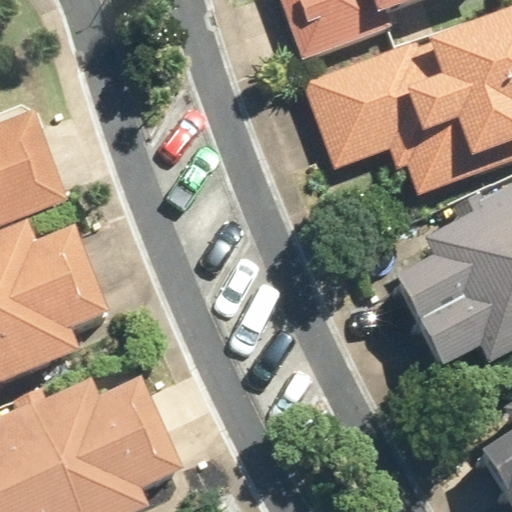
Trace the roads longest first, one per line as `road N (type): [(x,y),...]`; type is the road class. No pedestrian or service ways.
road 1 (residential): [(184,0),(252,187),(328,352),(415,511)]
road 2 (residential): [(287,511),(164,246),(86,0)]
